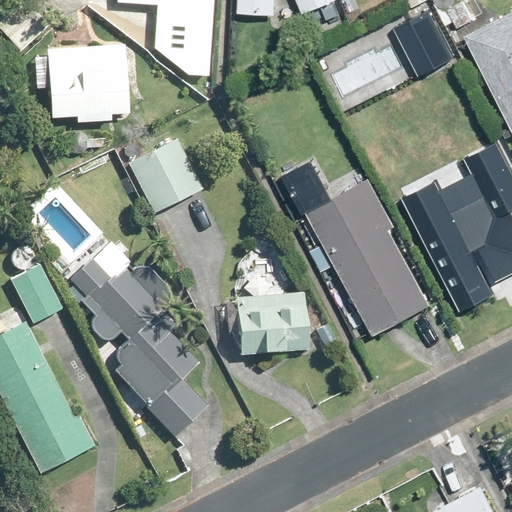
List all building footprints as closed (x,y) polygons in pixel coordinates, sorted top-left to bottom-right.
[(31,0),(14,0),(0,12),(0,27),(19,49),(50,21),(31,0)] [(438,2),(435,4),(446,24),(454,20),(458,26),(473,18),(463,0),(462,0),(449,8),(448,5),(444,5),(439,4),(438,2)] [(511,10),(466,34),(511,124),(511,10)] [(169,16),(159,53),(195,62),(205,24),(169,16)] [(343,53),(374,110),(394,100),(386,86),(399,78),(391,62),(379,68),(365,41),(343,53)] [(110,111),(127,110),(123,44),(46,47),(49,114),(75,113),(75,120),(111,118),(110,111)] [(431,83),(436,93),(400,111),(431,174),(499,140),(467,77),(464,79),(459,69),(431,83)] [(197,109),(206,127),(224,117),(215,99),(197,109)] [(511,126),(503,131),(507,140),(511,137),(511,126)] [(128,164),(153,211),(202,185),(177,137),(128,164)] [(125,170),(102,182),(108,195),(131,183),(125,170)] [(390,227),(396,223),(371,176),(308,210),(376,333),(431,303),(390,227)] [(119,329),(130,340),(115,355),(122,363),(115,369),(150,405),(146,408),(173,435),(210,399),(185,373),(199,360),(169,330),(178,321),(162,304),(168,298),(168,286),(148,265),(135,265),(132,268),(127,263),(123,267),(115,260),(101,259),(96,264),(94,263),(74,283),(85,295),(81,300),(94,314),(91,317),(91,326),(101,336),(111,336),(119,329)] [(38,262),(8,278),(32,322),(61,307),(38,262)] [(303,290),(234,295),(239,352),(307,347),(303,290)] [(0,331),(0,395),(39,472),(93,444),(77,413),(72,415),(24,319),(0,331)] [(316,328),(328,350),(341,342),(329,321),(316,328)] [(497,511),(483,485),(433,510),(433,511),(497,511)]
